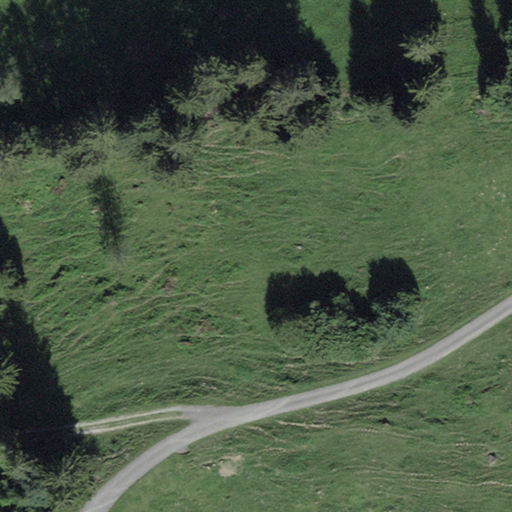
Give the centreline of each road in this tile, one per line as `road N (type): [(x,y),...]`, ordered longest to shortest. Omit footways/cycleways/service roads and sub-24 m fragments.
road 1 (track): [(103,511),(114,489),(172,446),(249,411),(347,393),(479,331),(511,307)]
road 2 (track): [(0,439),(111,422),(228,421)]
